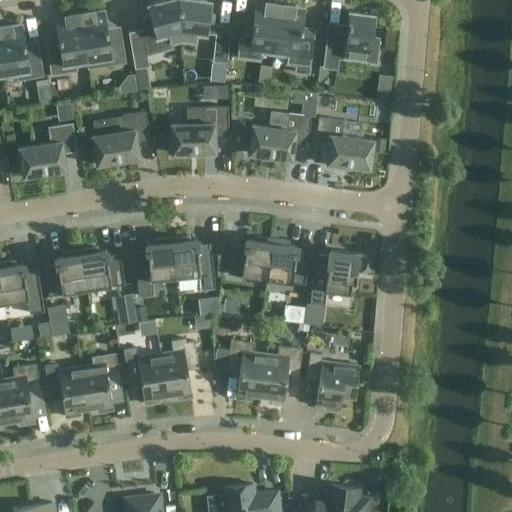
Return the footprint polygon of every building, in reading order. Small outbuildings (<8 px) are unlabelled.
[(143,37),(155,35),(156,37),(166,34),(169,44),(181,41),(178,0),(170,0),(148,6),(153,27),(129,31),(135,68),(148,66),(143,37)] [(210,2),(195,0),(178,0),(181,41),(194,42),(196,33),(206,34),(210,2)] [(261,50),(274,52),(280,3),(265,1),(265,4),(255,3),(252,27),(240,26),(236,54),(260,57),(261,50)] [(295,5),(280,3),(274,52),(286,53),(285,61),(296,62),(295,72),(309,73),(313,35),(301,34),(304,9),(294,8),(295,5)] [(79,13),(87,61),(88,68),(125,62),(120,33),(108,35),(104,12),(94,13),(94,10),(79,13)] [(345,40),(327,38),(323,67),(337,69),(338,57),(376,61),(379,38),(372,37),(374,15),(349,12),(345,40)] [(75,63),(87,61),(79,13),(64,15),(65,18),(55,20),(59,44),(47,46),(51,74),(76,70),(75,63)] [(0,25),(0,46),(5,74),(17,72),(18,80),(42,76),(38,47),(26,49),(22,25),(12,27),(11,24),(0,25)] [(229,33),(216,32),(213,61),(226,62),(229,33)] [(187,123),(171,124),(172,153),(215,151),(214,133),(228,132),(227,106),(187,107),(187,123)] [(92,136),(97,164),(139,157),(136,139),(150,137),(145,111),(121,115),(124,130),(92,136)] [(252,124),(249,153),(291,159),(294,140),(307,142),(310,116),(271,111),(269,126),(252,124)] [(343,120),(318,117),(315,143),(329,144),(326,163),(369,168),(373,139),(341,135),(343,120)] [(51,142),(19,147),(23,176),(66,169),(63,151),(76,149),(72,123),(48,127),(51,142)] [(116,247),(126,246),(123,220),(113,221),(116,247)] [(188,236),(171,238),(175,278),(199,276),(200,289),(213,288),(215,288),(210,243),(208,243),(209,247),(197,249),(196,239),(189,240),(188,236)] [(266,279),(272,238),(254,236),(254,240),(246,239),(245,249),(234,247),(234,243),(233,243),(229,274),(230,274),(266,279)] [(152,281),(175,278),(171,238),(154,239),(154,243),(147,244),(148,254),(136,255),(136,251),(134,251),(139,296),(140,296),(140,295),(153,294),(152,281)] [(272,238),(266,279),(303,283),(303,284),(304,284),(308,252),(307,252),(306,256),(295,255),(296,245),(288,244),(289,240),(272,238)] [(97,247),(80,250),(87,290),(123,284),(124,284),(119,253),(118,253),(118,257),(107,259),(105,250),(98,251),(97,247)] [(356,283),(357,272),(359,272),(360,272),(362,271),(363,270),(365,269),(366,268),(367,267),(367,265),(368,264),(368,262),(367,260),(367,259),(366,257),(365,256),(364,255),(362,254),(361,253),(359,253),(330,249),(329,255),(316,253),(310,303),(311,303),(324,304),(326,291),(350,294),(352,282),(356,283)] [(87,290),(80,250),(63,252),(63,256),(56,258),(57,267),(46,269),(45,265),(44,265),(49,296),(51,296),(87,290)] [(14,260),(0,262),(0,280),(4,304),(27,300),(29,313),(42,311),(44,311),(36,266),(35,267),(35,271),(24,273),(22,263),(15,264),(14,260)] [(290,319),(307,321),(308,305),(292,304),(290,319)] [(171,339),(173,351),(160,353),(167,397),(176,395),(177,398),(191,396),(187,370),(199,368),(195,340),(186,342),(186,337),(171,339)] [(250,396),(259,397),(265,353),(253,352),(255,342),(231,339),(227,370),(239,371),(236,397),(250,399),(250,396)] [(277,355),(265,353),(259,397),(269,399),(268,402),(283,403),(286,377),(298,379),(302,348),(278,345),(277,355)] [(167,397),(160,353),(137,356),(135,347),(123,349),(128,379),(140,377),(144,404),(159,401),(158,398),(167,397)] [(322,354),(310,352),(306,380),(318,381),(315,405),(325,406),(325,409),(339,411),(341,397),(354,398),(358,365),(321,360),(322,354)] [(104,362),(81,366),(88,410),(97,408),(98,411),(112,409),(108,383),(120,381),(116,353),(103,355),(104,362)] [(13,374),(2,376),(9,423),(19,421),(19,424),(33,422),(29,396),(41,394),(36,363),(12,367),(13,374)] [(79,411),(88,410),(81,366),(58,369),(57,363),(45,365),(49,392),(61,391),(65,417),(80,414),(79,411)] [(0,424),(9,423),(2,376),(0,375),(0,427),(1,427),(0,424)] [(223,487),(225,511),(279,511),(277,490),(254,493),(253,483),(223,487)] [(302,496),(299,511),(365,511),(365,508),(363,505),(360,502),(357,501),(358,488),(330,484),(328,499),(302,496)] [(160,511),(159,494),(125,498),(126,511),(160,511)] [(12,511),(53,511),(52,502),(12,509),(12,511)]
